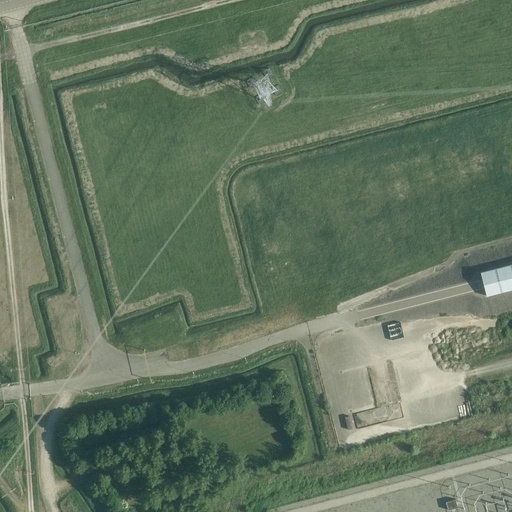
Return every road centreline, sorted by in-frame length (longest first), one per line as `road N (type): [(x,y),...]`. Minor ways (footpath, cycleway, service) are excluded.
road 1 (track): [(0,77),(31,511)]
road 2 (track): [(222,0),(0,56)]
road 3 (unknown): [(337,454),(305,334)]
